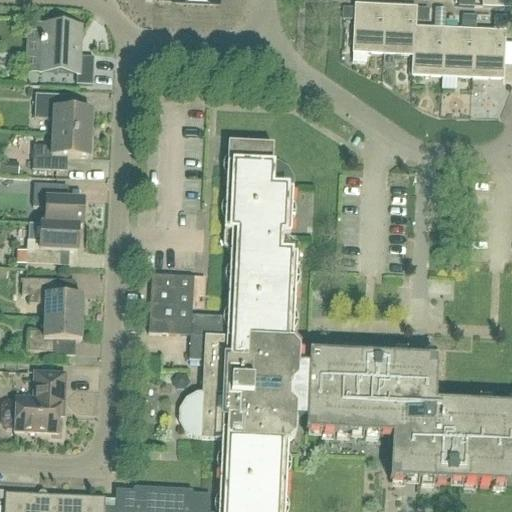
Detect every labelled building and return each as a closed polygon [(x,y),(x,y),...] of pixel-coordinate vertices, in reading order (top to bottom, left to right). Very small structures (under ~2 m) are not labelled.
[(173,0),(173,7),(213,9),(213,0),(173,0)] [(473,11),(474,0),(464,0),(457,0),(457,10),(473,11)] [(511,12),(511,0),(482,0),(481,11),(511,12)] [(383,59),(385,11),(354,9),(352,57),(365,58),(383,59)] [(414,32),(415,12),(385,11),(383,59),(412,60),(413,60),(414,32)] [(416,13),(415,25),(427,25),(428,13),(416,13)] [(465,19),(464,31),(474,31),(475,20),(465,19)] [(507,21),(494,21),(493,32),(506,33),(507,21)] [(92,90),(93,62),(77,61),(79,33),(43,31),(41,75),(76,77),(76,89),(92,90)] [(444,34),(414,32),(413,60),(412,60),(411,80),(441,82),(444,34)] [(471,83),(474,35),(444,34),(441,82),(471,83)] [(474,35),(471,83),(502,84),(504,36),(474,35)] [(352,57),(351,67),(365,68),(365,58),(352,57)] [(51,138),(90,139),(91,116),(60,114),(60,100),(35,99),(34,123),(52,124),(51,138)] [(88,163),(90,139),(51,138),(51,151),(33,150),(31,174),(57,176),(57,162),(88,163)] [(511,410),(435,407),(437,363),(425,363),(379,361),(380,354),(377,353),(325,351),(320,351),(319,358),(308,357),(308,370),(300,370),(298,369),(299,353),(292,346),(296,259),(281,259),(282,238),(290,239),(292,184),(287,173),(277,167),(271,167),(272,150),(227,148),(222,250),(229,257),(226,331),(191,329),(193,282),(151,280),(149,313),(169,314),(167,340),(204,341),(201,399),(196,399),(185,404),(179,414),(178,426),(184,437),(194,443),(201,444),(214,444),(221,444),(217,511),(283,511),(287,447),(295,440),(295,424),(305,425),(304,437),(391,441),(389,485),(417,486),(511,490),(511,410)] [(0,166),(0,178),(18,179),(18,167),(0,166)] [(40,229),(81,231),(83,205),(59,204),(60,190),(33,189),(32,212),(45,212),(44,229),(40,229)] [(77,231),(81,232),(81,231),(40,229),(29,229),(29,245),(26,245),(25,268),(52,270),(53,256),(76,257),(77,231)] [(43,322),(81,323),(82,301),(54,301),(54,285),(21,284),(21,300),(29,300),(29,308),(44,309),(43,322)] [(148,339),(167,340),(169,314),(149,313),(148,339)] [(80,345),(81,323),(43,322),(43,336),(28,335),(27,356),(52,356),(53,344),(80,345)] [(62,421),(64,379),(34,378),(33,404),(15,403),(15,405),(7,405),(3,407),(0,411),(0,419),(0,427),(2,431),(5,433),(14,434),(13,436),(57,438),(58,421),(62,421)] [(208,511),(209,502),(209,499),(198,498),(192,498),(192,495),(133,492),(132,495),(115,494),(114,511),(103,511),(104,503),(103,503),(4,498),(3,511),(208,511)]
